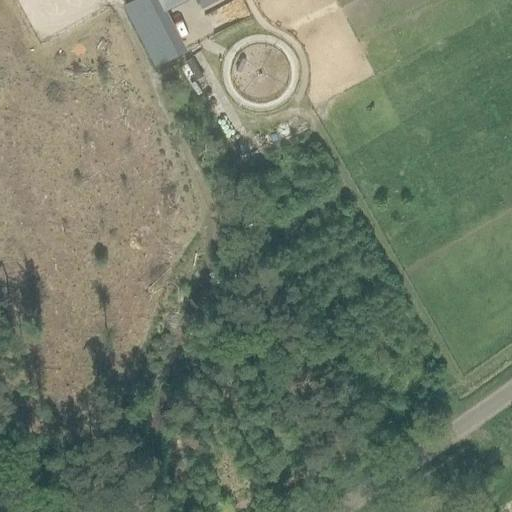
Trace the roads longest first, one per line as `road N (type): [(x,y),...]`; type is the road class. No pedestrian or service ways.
road 1 (track): [(111,0),(211,205),(212,251),(134,450),(0,467)]
road 2 (track): [(292,106),(319,127),(461,385),(511,350)]
road 3 (track): [(306,73),(283,34),(251,29),(224,45),(214,74),(225,104),(253,119),(284,113),(303,89)]
road 4 (unclassified): [(340,511),(511,391)]
